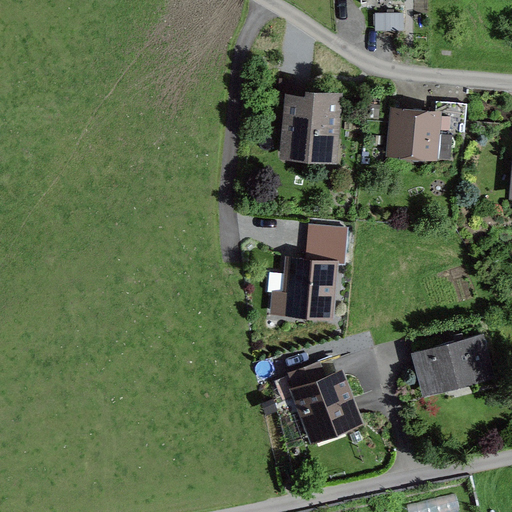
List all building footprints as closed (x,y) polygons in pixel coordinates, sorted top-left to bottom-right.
[(331,162),(336,110),(321,108),(320,101),(315,98),(310,99),(307,103),(289,101),(284,150),(307,153),(306,159),(331,162)] [(435,106),(434,118),(394,115),(392,147),(406,148),(405,157),(431,159),(433,134),(463,136),(465,108),(435,106)] [(286,310),(328,314),(333,263),(291,259),(286,310)] [(470,375),(471,381),(491,376),(480,333),(414,350),(423,387),(470,375)] [(297,395),(311,432),(355,415),(341,375),(325,381),(318,363),(273,379),(281,401),(297,395)]
